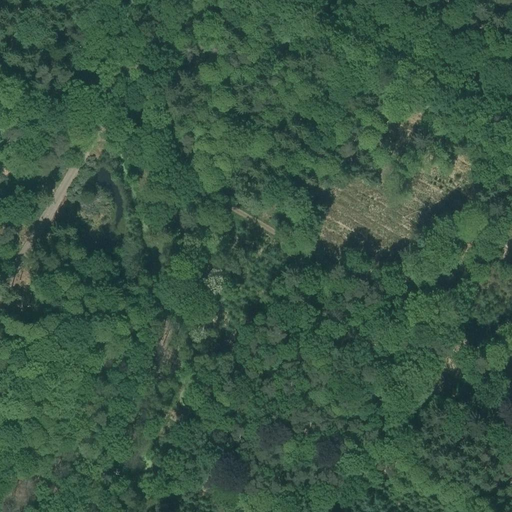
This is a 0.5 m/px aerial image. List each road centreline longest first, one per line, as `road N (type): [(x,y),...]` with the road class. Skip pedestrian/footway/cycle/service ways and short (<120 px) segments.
road 1 (unclassified): [(87,145),(511,384)]
road 2 (unclassified): [(511,105),(326,0)]
road 3 (unclassified): [(87,145),(0,293)]
road 4 (unclassified): [(169,0),(87,145)]
